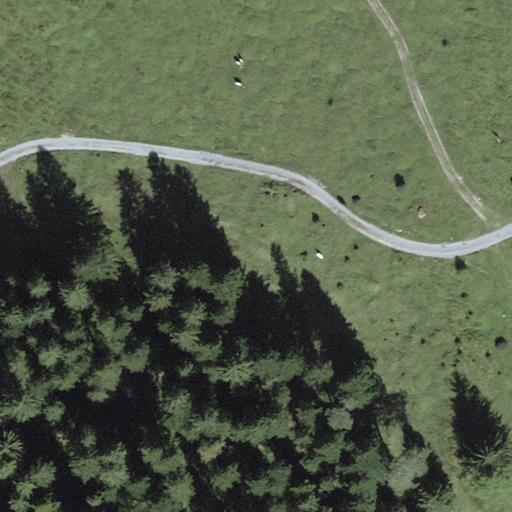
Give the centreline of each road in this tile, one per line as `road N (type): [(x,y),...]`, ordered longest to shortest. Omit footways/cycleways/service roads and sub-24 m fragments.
road 1 (track): [(511,233),(427,255),(365,231),(296,177),(210,159),(69,146),(0,161)]
road 2 (track): [(499,238),(449,178),(378,0)]
